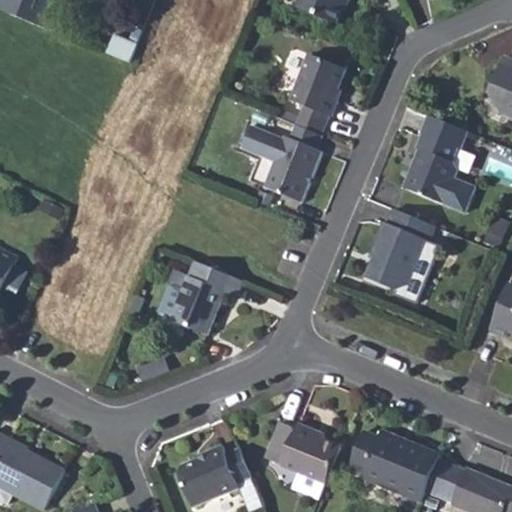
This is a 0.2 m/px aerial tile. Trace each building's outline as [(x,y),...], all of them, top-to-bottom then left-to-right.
[(51,0),(4,0),(0,10),(0,11),(50,31),(61,4),(51,0)] [(296,0),(294,7),(333,23),(342,1),(346,2),(346,0),(296,0)] [(135,44),(112,35),(104,53),(127,63),(135,44)] [(290,100),(302,104),(326,115),(330,116),(336,99),(333,98),(345,69),(309,54),(290,100)] [(499,112),(511,117),(511,62),(504,59),(489,94),(499,112)] [(302,104),(294,124),(319,133),(326,115),(302,104)] [(467,131),(427,114),(420,132),(421,133),(416,147),(418,148),(414,156),(415,161),(411,169),(408,169),(401,187),(463,212),(474,186),(453,177),(456,168),(452,159),(457,147),(460,148),(465,138),(467,131)] [(319,133),(294,124),(289,138),(283,136),(282,137),(250,124),(241,146),(273,159),(262,184),(300,200),(320,151),(314,149),(320,134),(319,133)] [(467,131),(465,138),(472,140),(474,134),(467,131)] [(434,225),(391,207),(386,221),(383,220),(371,249),(374,251),(365,274),(396,287),(394,292),(416,301),(437,243),(428,240),(434,225)] [(500,245),(510,221),(496,215),(486,239),(500,245)] [(0,295),(1,294),(15,267),(19,259),(1,249),(0,250),(0,295)] [(241,282),(194,263),(184,289),(172,319),(207,334),(224,293),(236,298),(241,282)] [(15,267),(1,294),(16,301),(30,275),(15,267)] [(172,319),(184,289),(169,284),(157,313),(172,319)] [(511,284),(492,330),(508,336),(511,333),(511,284)] [(321,438),(313,435),(313,431),(295,424),(294,427),(277,421),(262,457),(295,469),(325,481),(339,446),(321,438)] [(363,479),(422,502),(442,455),(384,431),(380,438),(366,432),(352,463),(367,469),(363,479)] [(0,436),(0,503),(5,507),(10,496),(40,511),(42,511),(63,474),(27,454),(27,451),(0,436)] [(239,483),(227,454),(224,446),(207,452),(207,455),(182,466),(179,473),(194,508),(240,488),(239,483)] [(239,449),(227,454),(239,483),(251,478),(239,449)] [(495,486),(498,480),(466,467),(452,503),(474,511),(511,511),(511,490),(511,493),(495,486)] [(325,481),(295,469),(288,487),(318,498),(325,481)] [(511,490),(511,485),(498,480),(495,486),(511,493),(511,490)]
